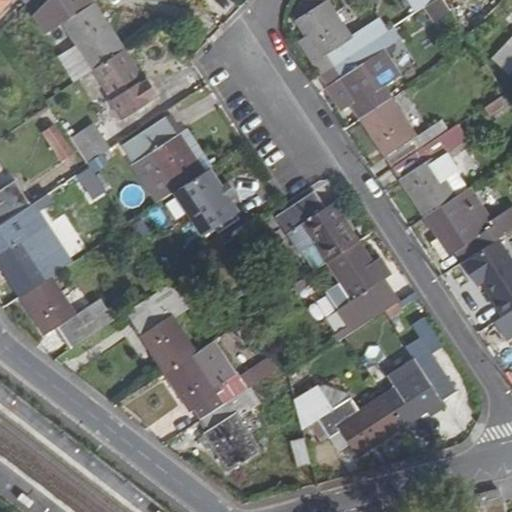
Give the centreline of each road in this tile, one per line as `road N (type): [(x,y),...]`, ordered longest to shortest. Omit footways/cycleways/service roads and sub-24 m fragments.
road 1 (residential): [(511,417),(267,45),(270,0)]
road 2 (residential): [(211,511),(0,338)]
road 3 (residential): [(511,458),(314,511)]
